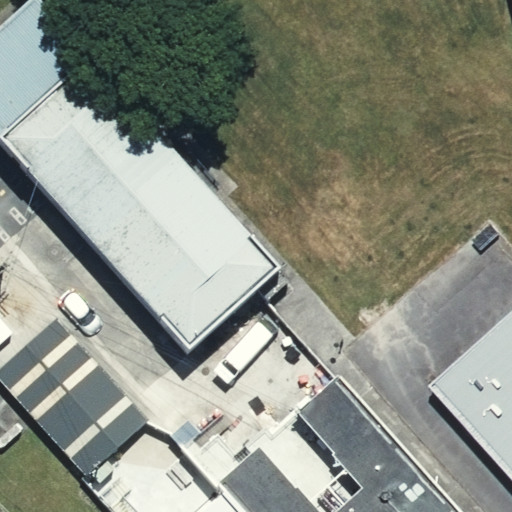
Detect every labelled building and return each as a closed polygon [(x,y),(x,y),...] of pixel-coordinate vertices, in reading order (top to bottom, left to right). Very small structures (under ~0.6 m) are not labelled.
[(0,39),(0,154),(193,372),(287,289),(37,7),(0,39)] [(511,309),(428,385),(511,478),(511,309)] [(57,325),(0,375),(0,388),(86,484),(150,428),(57,325)] [(219,487),(241,511),(459,511),(337,377),(219,487)] [(241,511),(219,487),(190,511),(241,511)]
